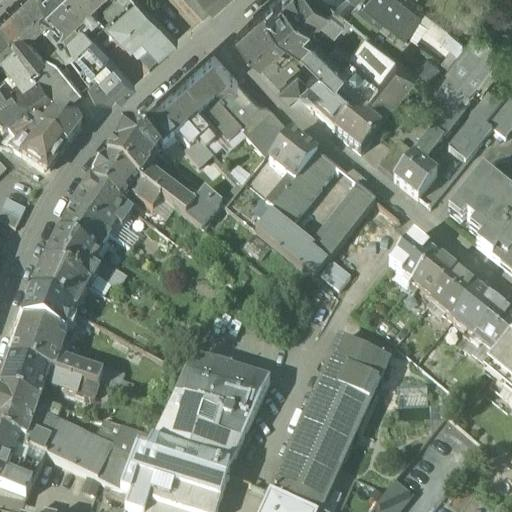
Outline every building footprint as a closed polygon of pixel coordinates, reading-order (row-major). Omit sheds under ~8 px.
[(0,22),(0,24),(20,45),(28,38),(40,26),(59,8),(51,0),(24,0),(8,15),(0,22)] [(92,36),(93,35),(73,13),(79,8),(90,19),(95,14),(82,0),(51,0),(59,8),(64,13),(61,22),(74,50),(79,46),(91,35),(92,36)] [(99,5),(94,0),(86,0),(95,9),(99,5)] [(122,38),(151,67),(178,42),(138,0),(115,0),(101,14),(107,21),(122,38)] [(185,0),(203,20),(213,12),(202,0),(185,0)] [(226,0),(204,0),(214,11),(226,0)] [(278,0),(266,12),(290,36),(320,64),(334,78),(336,76),(343,67),(303,29),(310,22),(284,0),(278,0)] [(338,15),(329,8),(322,3),(318,0),(284,0),(310,22),(313,19),(320,19),(335,31),(344,20),(338,15)] [(329,8),(336,0),(318,0),(322,3),(329,8)] [(336,0),(329,8),(338,15),(353,0),(336,0)] [(394,0),(364,0),(364,1),(387,19),(407,35),(418,20),(419,19),(400,4),(394,0)] [(419,19),(424,13),(409,0),(403,0),(400,4),(419,19)] [(356,10),(380,28),(387,19),(364,1),(359,5),(356,10)] [(64,13),(59,8),(40,26),(67,57),(69,60),(77,55),(74,50),(61,22),(64,13)] [(98,11),(95,14),(90,19),(79,8),(73,13),(93,35),(107,21),(101,14),(98,11)] [(237,37),(259,63),(271,52),(290,36),(266,12),(237,37)] [(428,28),(425,32),(439,43),(447,33),(448,32),(424,13),(419,19),(418,20),(428,28)] [(428,28),(418,20),(407,35),(417,43),(425,32),(428,28)] [(93,35),(92,36),(108,52),(122,38),(107,21),(93,35)] [(0,63),(6,58),(18,47),(20,45),(0,24),(0,63)] [(56,61),(59,64),(67,57),(40,26),(28,38),(46,56),(47,56),(56,61)] [(477,32),(465,47),(458,57),(449,68),(432,89),(455,107),(458,110),(503,53),(477,32)] [(439,43),(458,57),(465,47),(447,33),(439,43)] [(77,49),(90,63),(101,75),(116,61),(108,52),(92,36),(77,49)] [(18,47),(34,67),(46,56),(28,38),(20,45),(18,47)] [(116,61),(135,81),(151,67),(122,38),(108,52),(116,61)] [(336,76),(363,102),(371,92),(396,61),(367,38),(343,67),(336,76)] [(34,67),(18,47),(6,58),(21,79),(23,82),(24,83),(38,74),(33,68),(34,67)] [(288,94),(309,74),(292,56),(282,64),(271,52),(259,63),(288,94)] [(47,56),(46,56),(34,67),(33,68),(38,74),(56,99),(62,106),(62,107),(81,92),(59,65),(59,64),(56,61),(47,56)] [(189,80),(213,106),(214,105),(238,83),(215,57),(189,80)] [(0,63),(9,75),(15,83),(17,86),(20,84),(18,81),(21,79),(6,58),(0,63)] [(428,59),(416,75),(428,84),(441,69),(428,59)] [(113,101),(135,81),(116,61),(101,75),(90,85),(107,107),(113,101)] [(396,61),(371,92),(385,104),(389,107),(415,75),(396,61)] [(80,72),(90,85),(101,75),(90,63),(80,72)] [(334,78),(320,64),(309,74),(288,94),(289,95),(307,111),(334,78)] [(24,83),(23,82),(20,84),(17,86),(14,89),(7,93),(0,83),(0,136),(0,137),(2,138),(8,134),(25,122),(35,115),(56,99),(38,74),(24,83)] [(12,86),(15,83),(9,75),(5,77),(12,86)] [(363,102),(336,76),(334,78),(307,111),(334,137),(363,102)] [(2,79),(0,80),(0,83),(7,93),(14,89),(12,86),(5,77),(2,79)] [(195,124),(206,114),(214,107),(213,106),(189,80),(162,105),(186,132),(195,124)] [(238,83),(214,105),(223,115),(228,121),(253,99),(238,83)] [(371,92),(363,102),(334,137),(360,158),(381,132),(367,121),(367,117),(374,117),(381,108),(385,104),(371,92)] [(465,167),(491,135),(485,130),(507,104),(492,92),(480,108),(474,123),(448,154),(465,167)] [(511,97),(507,104),(485,130),(491,135),(491,134),(505,145),(511,136),(511,97)] [(242,135),(240,137),(241,137),(245,142),(265,164),(287,136),(253,99),(228,121),(233,127),(242,135)] [(381,108),(386,112),(389,107),(385,104),(381,108)] [(177,140),(186,132),(162,105),(138,126),(153,142),(163,153),(177,140)] [(214,107),(222,116),(223,115),(214,105),(213,106),(214,107)] [(41,133),(67,150),(81,132),(62,107),(62,106),(48,124),(41,133)] [(222,116),(214,107),(206,114),(214,124),(222,116)] [(396,113),(389,107),(386,112),(381,108),(374,117),(367,117),(367,121),(381,132),(396,113)] [(393,185),(418,204),(437,180),(423,169),(442,145),(443,146),(467,116),(458,110),(455,107),(414,159),(393,185)] [(195,124),(203,134),(214,124),(206,114),(195,124)] [(48,124),(35,115),(25,122),(41,133),(48,124)] [(232,128),(233,127),(228,121),(223,115),(222,116),(232,128)] [(224,136),(224,135),(232,128),(222,116),(214,124),(224,136)] [(15,144),(27,152),(41,133),(25,122),(8,134),(15,144)] [(195,124),(186,132),(195,141),(203,134),(195,124)] [(224,136),(214,124),(203,134),(214,145),(224,136)] [(153,142),(138,126),(128,135),(146,149),(153,142)] [(233,127),(232,128),(240,137),(242,135),(233,127)] [(240,137),(232,128),(224,135),(233,145),(241,137),(240,137)] [(177,140),(190,153),(190,154),(199,146),(195,141),(186,132),(177,140)] [(21,160),(43,175),(49,173),(67,150),(41,133),(27,152),(21,160)] [(199,146),(205,153),(209,149),(214,145),(203,134),(195,141),(199,146)] [(128,135),(124,141),(154,165),(158,159),(146,149),(128,135)] [(224,135),(224,136),(214,145),(209,149),(205,153),(211,160),(213,161),(222,153),(227,159),(245,142),(241,137),(233,145),(224,135)] [(269,168),(287,183),(295,189),(317,161),(291,140),(269,168)] [(107,164),(139,188),(148,176),(147,175),(154,165),(124,141),(107,164)] [(205,153),(199,146),(190,154),(190,153),(185,158),(199,173),(213,161),(211,160),(205,153)] [(378,172),(393,185),(414,159),(398,146),(378,172)] [(271,219),(269,220),(288,235),(335,176),(317,161),(295,189),(274,215),(271,219)] [(122,211),(130,201),(139,188),(107,164),(90,187),(122,211)] [(194,210),(148,176),(139,188),(162,205),(174,215),(186,223),(195,211),(194,210)] [(475,250),(511,279),(511,278),(511,204),(509,202),(511,200),(482,176),(453,212),(485,238),(475,250)] [(274,215),(295,189),(287,183),(267,209),(274,215)] [(90,187),(72,214),(110,240),(114,243),(127,225),(132,218),(122,211),(90,187)] [(162,205),(139,188),(130,201),(152,217),(162,205)] [(374,207),(357,194),(312,254),(310,258),(325,270),(374,207)] [(194,210),(195,211),(186,223),(201,235),(220,209),(204,196),(194,210)] [(0,215),(0,226),(15,234),(25,213),(6,203),(0,215)] [(162,205),(152,217),(165,227),(174,215),(162,205)] [(263,213),(265,214),(271,219),(274,215),(267,209),(263,213)] [(72,214),(59,241),(91,260),(98,248),(103,251),(110,240),(72,214)] [(269,220),(271,219),(265,214),(250,233),(256,238),(269,220)] [(312,254),(288,235),(269,220),(256,238),(313,284),(325,270),(310,258),(312,254)] [(127,225),(114,243),(130,255),(138,244),(129,238),(129,233),(132,229),(127,225)] [(254,240),(243,254),(258,266),(269,252),(254,240)] [(91,292),(97,283),(103,273),(96,268),(98,265),(91,260),(59,241),(46,267),(89,292),(91,292)] [(406,285),(411,290),(434,262),(412,245),(412,244),(389,272),(406,285)] [(454,278),(434,262),(411,290),(418,295),(432,306),(454,278)] [(115,276),(98,265),(96,268),(103,273),(97,283),(107,289),(115,276)] [(74,319),(89,292),(46,267),(32,296),(74,319)] [(331,267),(325,275),(344,290),(350,282),(331,267)] [(338,298),(344,290),(325,275),(319,283),(338,298)] [(115,276),(107,289),(111,291),(117,295),(126,282),(115,276)] [(432,306),(430,308),(435,313),(452,326),(476,296),(454,278),(432,306)] [(97,283),(91,292),(105,301),(111,291),(107,289),(97,283)] [(402,289),(408,294),(411,290),(406,285),(402,289)] [(418,295),(411,290),(408,294),(415,299),(418,295)] [(32,296),(21,326),(60,339),(74,344),(82,324),(74,319),(32,296)] [(498,313),(476,296),(452,326),(467,338),(473,344),(498,313)] [(432,317),(435,313),(430,308),(427,313),(432,317)] [(511,324),(498,313),(473,344),(480,349),(495,362),(511,341),(511,324)] [(204,331),(192,324),(185,335),(198,342),(204,331)] [(49,378),(54,379),(56,372),(64,350),(57,348),(60,339),(21,326),(16,341),(17,341),(9,365),(49,378)] [(470,349),(473,344),(467,338),(463,343),(470,349)] [(511,341),(495,362),(485,374),(497,383),(488,394),(511,413),(511,341)] [(476,354),(480,349),(473,344),(470,349),(476,354)] [(321,511),(329,495),(387,366),(340,345),(263,511),(321,511)] [(9,365),(2,386),(42,399),(46,387),(49,378),(9,365)] [(121,499),(131,502),(162,511),(218,511),(229,478),(269,390),(194,367),(187,381),(169,418),(155,445),(147,462),(138,459),(121,499)] [(65,368),(56,372),(54,379),(81,389),(98,394),(102,380),(97,378),(65,368)] [(102,380),(98,394),(129,404),(134,390),(122,386),(125,380),(100,371),(97,378),(102,380)] [(50,395),(76,403),(81,389),(54,379),(49,378),(46,387),(50,388),(49,392),(50,395)] [(0,394),(39,407),(42,399),(2,386),(0,392),(0,394)] [(98,394),(81,389),(76,403),(90,407),(94,404),(98,394)] [(27,447),(36,419),(39,407),(0,394),(0,438),(19,444),(27,447)] [(60,414),(39,407),(36,419),(55,428),(60,414)] [(108,493),(121,499),(138,459),(147,462),(155,445),(104,428),(95,447),(55,428),(36,419),(27,447),(30,448),(27,454),(45,462),(87,482),(101,489),(108,493)] [(16,454),(19,444),(0,438),(0,464),(12,468),(16,454)] [(26,470),(39,476),(45,462),(27,454),(30,448),(27,447),(19,444),(16,454),(26,458),(26,460),(30,461),(26,470)] [(22,478),(36,482),(39,476),(26,470),(30,461),(26,460),(26,458),(16,454),(12,468),(24,472),(22,478)] [(25,504),(30,493),(6,483),(12,468),(0,464),(0,492),(3,494),(25,504)] [(24,472),(12,468),(6,483),(30,493),(36,482),(22,478),(24,472)] [(96,503),(101,489),(87,482),(81,497),(96,503)] [(402,511),(413,499),(395,485),(373,511),(402,511)] [(127,511),(131,503),(121,499),(108,493),(104,501),(126,511),(127,511)] [(333,511),(339,499),(329,495),(321,511),(333,511)] [(162,511),(131,502),(131,503),(127,511),(162,511)]
